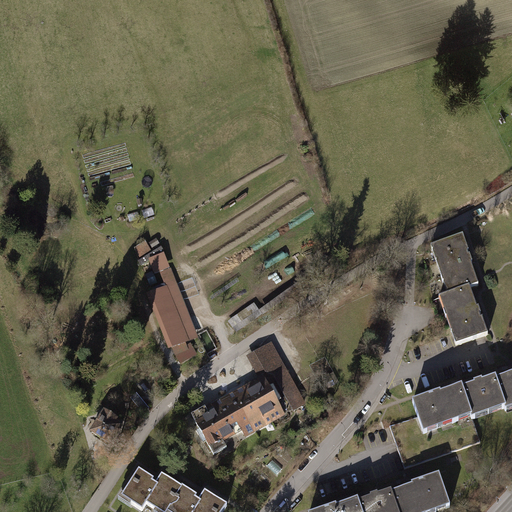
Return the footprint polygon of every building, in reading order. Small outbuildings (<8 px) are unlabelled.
[(479,284),(462,236),(431,248),(448,295),(469,288),(479,284)] [(162,274),(168,288),(151,295),(172,347),(197,337),(170,271),(162,274)] [(439,299),(457,346),(487,335),(469,288),(448,295),(439,299)] [(229,320),(237,333),(264,317),(255,303),(229,320)] [(306,405),(272,344),(247,357),(258,377),(266,373),(275,376),(294,412),(306,405)] [(191,345),(176,354),(181,363),(196,355),(191,345)] [(511,412),(511,373),(499,377),(511,413),(511,412)] [(499,377),(458,391),(470,427),(511,413),(499,377)] [(206,409),(193,416),(214,455),(227,448),(222,439),(251,424),(255,432),(283,417),(265,385),(209,416),(206,409)] [(458,391),(412,406),(424,442),(470,427),(458,391)] [(127,425),(106,410),(92,429),(113,445),(127,425)] [(141,470),(124,498),(146,511),(170,511),(182,494),(141,470)] [(439,476),(393,492),(399,511),(441,511),(451,509),(439,476)] [(220,511),(184,490),(182,494),(170,511),(220,511)] [(360,504),(363,511),(399,511),(393,492),(360,504)]
